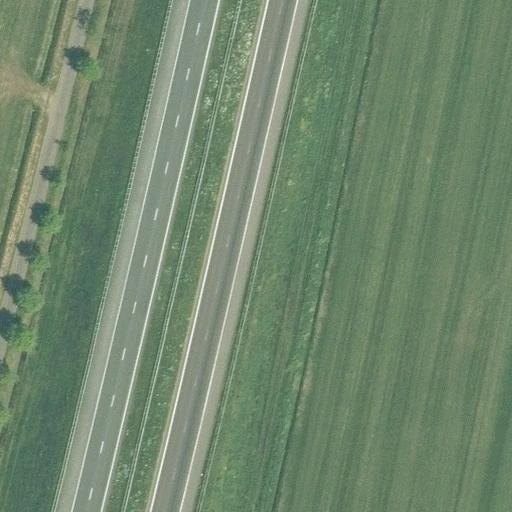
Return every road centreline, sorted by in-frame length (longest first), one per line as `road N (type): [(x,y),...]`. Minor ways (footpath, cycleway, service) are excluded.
road 1 (motorway): [(205,0),(85,511)]
road 2 (motorway): [(167,511),(283,0)]
road 3 (unclassified): [(0,337),(84,0)]
